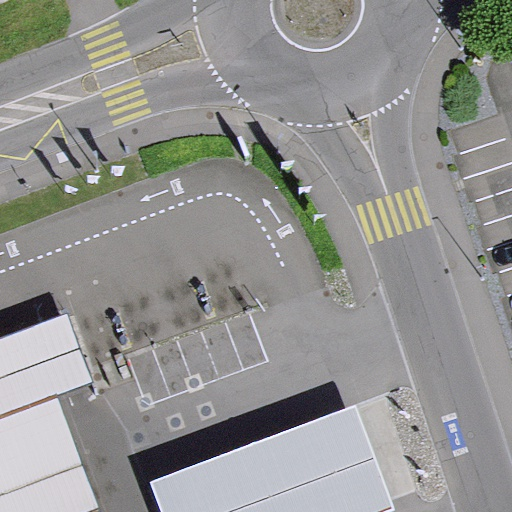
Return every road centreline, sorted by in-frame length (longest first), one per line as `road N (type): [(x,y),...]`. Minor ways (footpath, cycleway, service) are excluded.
road 1 (residential): [(344,83),(488,511)]
road 2 (secondary): [(0,118),(232,37)]
road 3 (secondary): [(232,37),(250,65),(278,83),(311,90),(344,83)]
